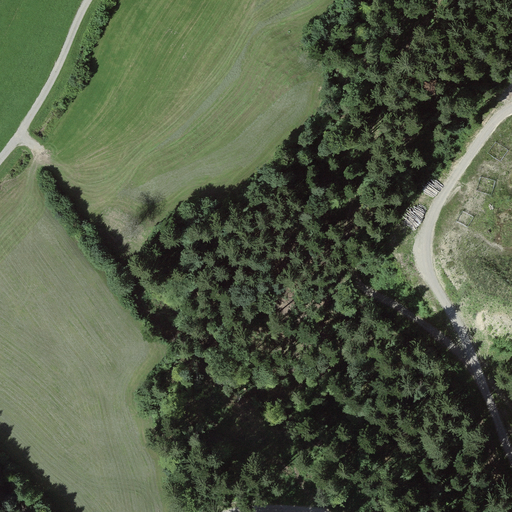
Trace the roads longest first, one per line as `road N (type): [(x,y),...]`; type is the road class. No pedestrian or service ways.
road 1 (track): [(511,465),(421,267),(422,224),(466,190),(511,175)]
road 2 (track): [(87,0),(56,74),(0,157)]
